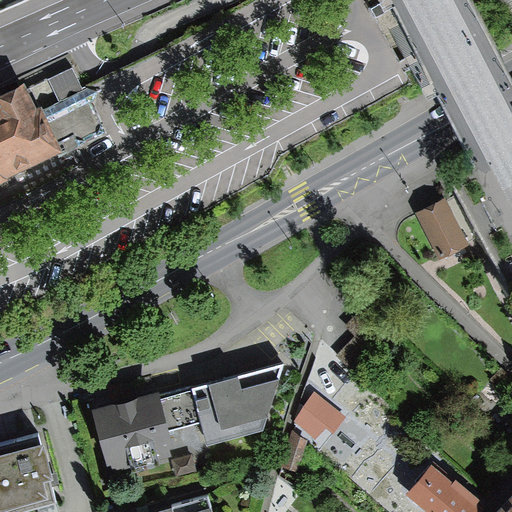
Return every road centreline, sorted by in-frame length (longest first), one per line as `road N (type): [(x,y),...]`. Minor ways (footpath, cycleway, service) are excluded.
road 1 (primary): [(511,84),(0,364)]
road 2 (unclassified): [(427,0),(504,149)]
